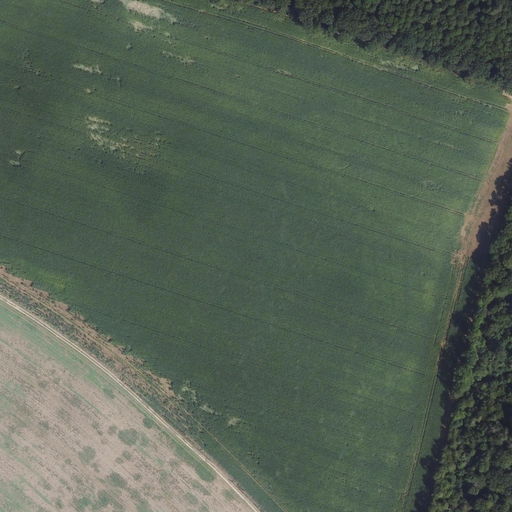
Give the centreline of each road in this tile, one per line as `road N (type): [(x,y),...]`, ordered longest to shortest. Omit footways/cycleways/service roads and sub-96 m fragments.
road 1 (track): [(511,183),(451,376),(423,511)]
road 2 (track): [(0,294),(56,330),(258,511)]
